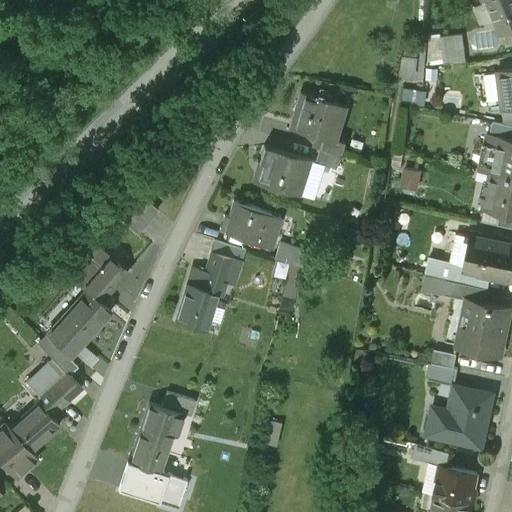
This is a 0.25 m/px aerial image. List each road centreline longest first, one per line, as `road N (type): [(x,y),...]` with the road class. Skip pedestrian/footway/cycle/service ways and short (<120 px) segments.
road 1 (residential): [(61,511),(226,141),(321,0)]
road 2 (residential): [(0,218),(239,0)]
